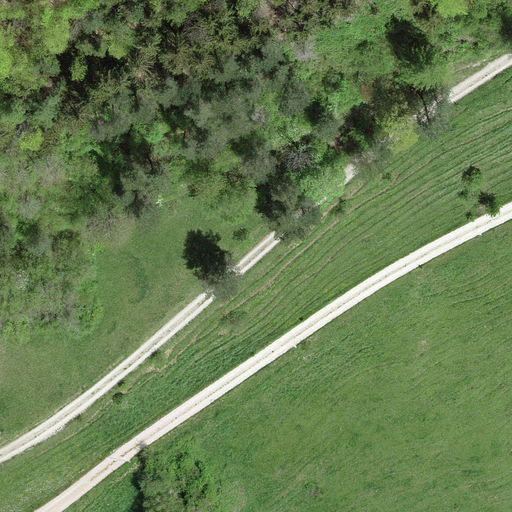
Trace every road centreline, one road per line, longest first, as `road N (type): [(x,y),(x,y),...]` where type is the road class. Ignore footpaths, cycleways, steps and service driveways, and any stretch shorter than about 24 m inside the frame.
road 1 (track): [(511,59),(364,159),(72,411),(0,453)]
road 2 (track): [(511,208),(308,329),(49,511)]
